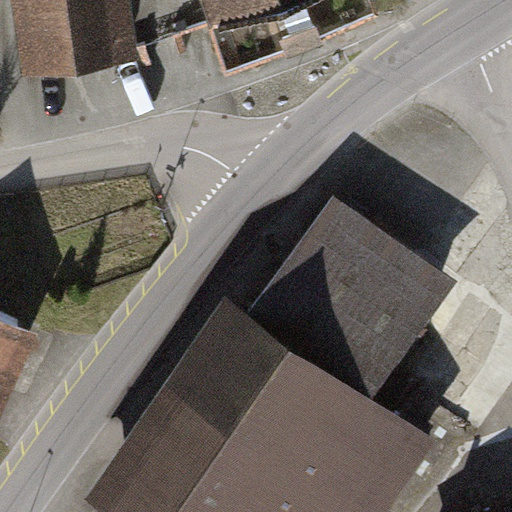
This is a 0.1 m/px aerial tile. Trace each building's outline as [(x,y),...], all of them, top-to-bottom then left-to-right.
[(0,0),(0,63),(122,50),(116,0),(0,0)] [(189,0),(196,21),(260,0),(189,0)] [(312,185),(234,295),(222,287),(79,487),(113,511),(364,511),(424,429),(359,384),(437,273),(312,185)] [(0,368),(20,320),(0,312),(0,368)] [(511,511),(511,500),(475,511),(511,511)]
